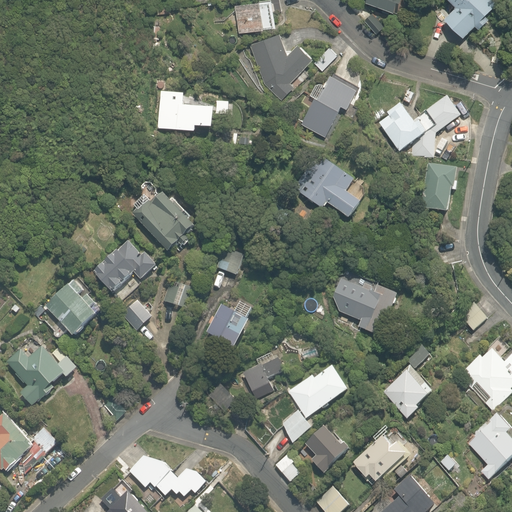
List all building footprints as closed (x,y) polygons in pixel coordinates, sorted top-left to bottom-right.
[(238,6),(241,32),(277,28),(275,12),(283,11),(281,0),(271,0),(272,1),(238,6)] [(384,11),(391,13),(392,9),(400,12),(404,0),(366,0),(385,6),(384,11)] [(447,18),(465,36),(477,25),(480,28),(490,19),(487,15),(498,4),(494,0),(451,0),(458,6),(447,18)] [(366,20),(378,34),(386,26),(374,12),(366,20)] [(266,83),(283,100),(296,86),(292,83),(316,58),(301,43),(290,54),(283,33),(251,44),(266,83)] [(303,123),(327,136),(344,105),(349,108),(359,90),(362,86),(335,72),(333,75),(327,85),(322,83),(317,84),(312,94),(317,97),(303,123)] [(404,100),(411,103),(415,94),(408,91),(404,100)] [(163,92),(159,129),(196,133),(197,128),(214,130),(216,110),(185,106),(186,95),(163,92)] [(437,134),(462,116),(448,96),(414,122),(411,116),(404,107),(401,103),(388,112),(391,116),(381,123),(400,152),(412,143),(411,155),(425,157),(425,158),(435,158),(437,134)] [(251,147),(252,140),(241,139),(240,145),(251,147)] [(345,214),(351,218),(363,202),(347,191),(356,179),(326,158),(321,166),(321,165),(314,161),(296,188),(301,191),(300,193),(324,209),(328,202),(339,209),(337,212),(344,216),(345,214)] [(422,208),(450,212),(454,188),(456,188),(459,169),(429,164),(422,208)] [(136,215),(170,252),(180,242),(184,246),(191,239),(189,235),(198,226),(185,213),(187,212),(179,203),(177,205),(167,194),(160,195),(160,196),(158,194),(154,199),(155,200),(153,202),(147,195),(137,204),(142,209),(136,215)] [(269,212),(284,223),(290,214),(275,203),(269,212)] [(79,218),(88,226),(97,215),(88,207),(79,218)] [(96,272),(115,293),(137,273),(143,280),(159,265),(147,252),(144,255),(131,241),(96,272)] [(238,276),(245,256),(224,248),(217,268),(238,276)] [(47,306),(76,336),(99,314),(93,307),(97,303),(89,295),(85,299),(80,294),(84,289),(75,280),(47,306)] [(360,327),(381,336),(399,294),(378,285),(375,292),(372,290),(373,287),(366,284),(364,288),(346,280),(345,281),(343,280),(337,294),(339,295),(339,296),(343,298),(339,307),(345,312),(345,313),(363,321),(360,327)] [(165,301),(187,308),(193,288),(171,281),(165,301)] [(136,299),(122,310),(141,332),(154,320),(136,299)] [(210,333),(238,348),(253,320),(249,318),(254,307),(242,301),(237,311),(225,305),(210,333)] [(12,309),(17,313),(21,309),(16,304),(12,309)] [(397,344),(393,347),(397,353),(402,350),(397,344)] [(487,402),(494,412),(511,397),(511,362),(511,363),(497,345),(464,372),(477,389),(480,386),(491,399),(487,402)] [(22,392),(35,408),(58,389),(54,384),(67,374),(68,374),(67,375),(70,378),(80,369),(70,357),(60,365),(44,346),(30,358),(23,349),(9,361),(18,373),(17,374),(25,383),(26,382),(30,386),(22,392)] [(245,372),(258,399),(275,391),(270,378),(286,370),(280,357),(279,357),(276,351),(258,359),(261,365),(245,372)] [(360,364),(367,372),(371,369),(363,360),(360,364)] [(290,392),(308,418),(325,407),(325,408),(330,405),(329,404),(351,390),(335,366),(317,378),(315,375),(290,392)] [(392,371),(397,378),(402,374),(397,368),(392,371)] [(439,398),(411,369),(387,392),(415,421),(439,398)] [(211,396),(226,412),(239,400),(223,384),(211,396)] [(103,404),(118,421),(128,412),(113,395),(103,404)] [(284,424),(294,443),(313,427),(299,411),(284,424)] [(7,468),(9,471),(19,462),(19,461),(35,446),(33,444),(34,443),(7,414),(0,420),(0,465),(5,471),(7,468)] [(511,464),(511,428),(501,415),(472,442),(490,462),(482,470),(490,481),(511,464)] [(314,459),(326,474),(331,469),(331,467),(351,448),(346,442),(345,443),(343,440),(341,441),(326,426),(307,444),(318,455),(314,459)] [(34,439),(47,454),(60,443),(46,428),(34,439)] [(370,480),(373,485),(378,481),(379,482),(384,477),(386,479),(413,455),(401,441),(395,446),(386,435),(355,462),(365,473),(362,475),(368,482),(370,480)] [(60,444),(44,458),(56,470),(71,456),(60,444)] [(277,465),(283,472),(295,462),(288,455),(277,465)] [(386,511),(438,511),(444,508),(422,477),(402,492),(406,497),(386,511)] [(317,500),(326,511),(342,511),(350,506),(335,486),(317,500)] [(149,511),(130,491),(109,510),(110,511),(109,511),(149,511)]
